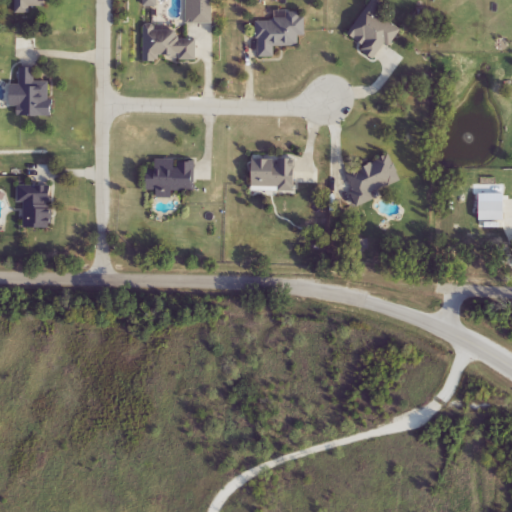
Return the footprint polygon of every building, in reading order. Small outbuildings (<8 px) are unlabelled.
[(47,0),(48,11),(17,11),(16,0),(47,0)] [(187,24),(187,0),(215,0),(215,24),(187,24)] [(403,24),(378,62),(363,52),(366,47),(349,36),(370,3),(403,24)] [(259,59),(258,21),(288,21),(288,15),(305,15),(305,47),(276,48),(276,58),(259,59)] [(143,61),(144,29),(179,30),(179,40),(198,40),(198,62),(143,61)] [(54,118),(21,118),(21,69),(37,69),(37,83),(54,83),(54,118)] [(346,172),(388,157),(397,183),(374,192),(377,200),(359,206),(346,172)] [(297,159),(297,191),(254,191),(254,159),(297,159)] [(196,160),(196,191),(174,191),(173,197),(158,197),(158,191),(150,191),(151,160),(196,160)] [(25,203),(19,203),(19,186),(54,186),(54,228),(24,228),(25,203)]
